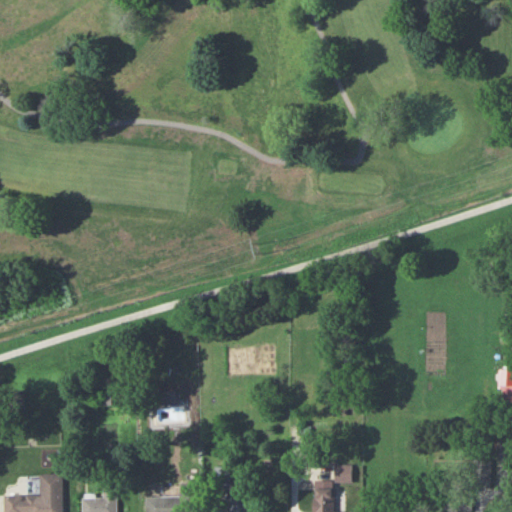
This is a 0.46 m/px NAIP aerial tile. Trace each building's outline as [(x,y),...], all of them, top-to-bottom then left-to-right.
[(157,425),(183,423),(181,390),(155,393),(157,425)] [(352,464),(336,464),(336,481),(352,481),(352,464)] [(40,472),(40,493),(5,493),(5,511),(64,511),(64,472),(40,472)] [(333,511),(333,481),(317,481),(317,511),(333,511)] [(103,495),(83,495),(83,511),(119,511),(120,486),(103,485),(103,495)] [(473,511),(473,491),(447,491),(446,511),(468,511),(473,511)] [(146,495),(146,511),(187,511),(188,495),(146,495)] [(248,511),(248,498),(232,498),(231,511),(248,511)]
